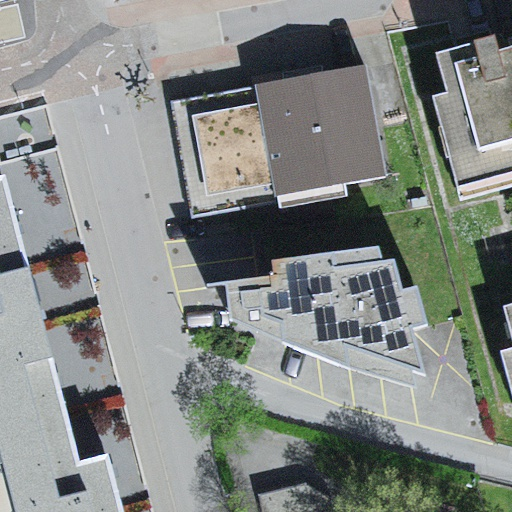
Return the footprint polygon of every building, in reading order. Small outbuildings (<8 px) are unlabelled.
[(511,183),(511,39),(419,62),(453,198),(511,183)] [(266,214),(384,190),(361,79),(243,103),(245,118),(260,194),(266,214)] [(260,194),(245,118),(189,130),(204,205),(260,194)] [(0,176),(0,511),(117,511),(103,458),(74,465),(52,380),(36,316),(14,230),(0,176)] [(285,292),(221,298),(227,330),(425,381),(421,304),(394,302),(383,260),(288,273),(285,292)] [(511,336),(498,340),(511,391),(511,336)]
